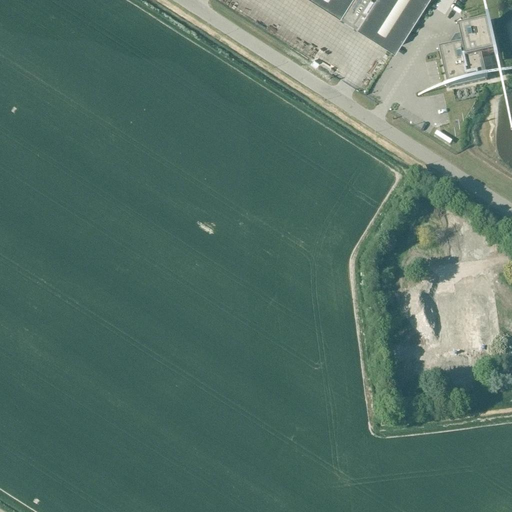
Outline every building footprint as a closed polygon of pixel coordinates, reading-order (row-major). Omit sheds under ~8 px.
[(316,0),(339,14),(338,16),(355,27),(356,25),(394,49),(408,27),(422,5),(424,0),(316,0)] [(452,44),(453,48),(440,51),(448,89),(486,81),(481,58),(496,55),(490,24),(459,31),(460,36),(456,37),(452,44)] [(360,68),(369,74),(371,70),(363,64),(360,68)] [(468,255),(475,253),(467,227),(454,231),(459,250),(466,248),(468,255)] [(473,289),(432,293),(438,359),(430,360),(432,373),(462,370),(460,350),(478,349),(473,289)]
